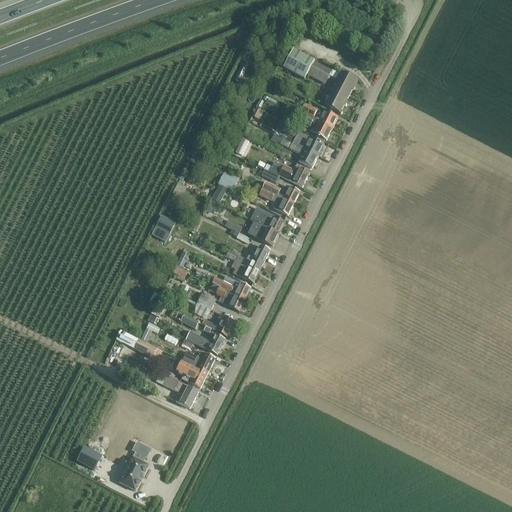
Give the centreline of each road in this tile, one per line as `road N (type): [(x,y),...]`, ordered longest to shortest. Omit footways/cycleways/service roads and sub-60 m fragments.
road 1 (residential): [(162,511),(410,23),(408,5)]
road 2 (track): [(206,423),(0,319)]
road 3 (motorway): [(0,60),(161,0)]
